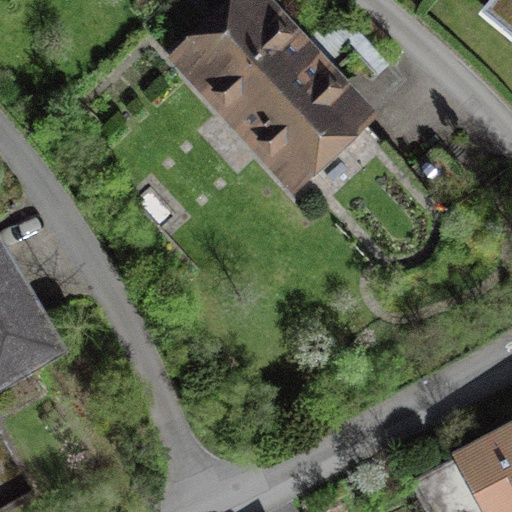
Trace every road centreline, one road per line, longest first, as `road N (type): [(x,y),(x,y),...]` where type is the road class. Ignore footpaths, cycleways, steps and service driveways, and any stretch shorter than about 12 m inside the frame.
road 1 (residential): [(209,511),(511,361)]
road 2 (residential): [(511,144),(361,0)]
